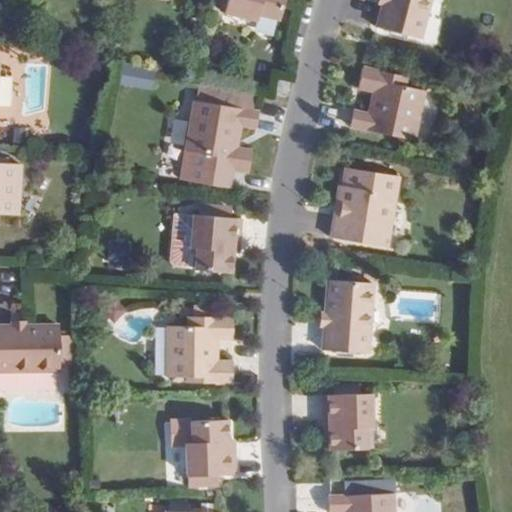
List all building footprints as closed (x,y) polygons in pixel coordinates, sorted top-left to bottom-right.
[(227,0),(224,13),(258,21),(259,15),(278,20),(283,0),(227,0)] [(377,28),(420,38),(429,0),(386,0),(385,4),(383,3),(377,28)] [(406,76),(363,67),(359,87),(378,91),(377,95),(372,94),(368,112),(353,109),(349,124),(414,138),(424,89),(405,85),(406,76)] [(289,82),(279,80),(276,94),(286,96),(289,82)] [(197,88),(194,101),(180,179),(224,188),(228,168),(247,171),(250,150),(231,147),(232,143),(236,144),(240,126),(256,129),(259,113),(252,112),(255,99),(197,88)] [(21,166),(0,163),(0,214),(17,216),(21,166)] [(399,180),(345,169),(341,187),(338,187),(334,206),(339,207),(338,215),(332,214),(327,237),(385,249),(399,180)] [(201,212),(226,216),(227,205),(202,202),(201,212)] [(237,243),(240,218),(226,216),(201,212),(191,211),(187,246),(193,246),(190,266),(227,271),(230,250),(226,250),(226,242),(237,243)] [(323,350),(368,353),(373,283),(328,280),(326,315),(328,315),(327,325),(325,325),(323,350)] [(164,378),(229,378),(230,362),(213,362),(213,344),(208,344),(208,340),(228,340),(228,319),(184,319),(184,328),(164,328),(164,378)] [(12,327),(0,326),(0,372),(59,371),(59,366),(69,366),(69,336),(59,336),(59,326),(25,326),(24,326),(24,328),(13,329),(13,327),(12,327)] [(372,397),(323,395),(322,421),(333,421),(333,429),(328,429),(327,449),(364,451),(365,431),(371,431),(372,397)] [(226,422),(189,421),(189,441),(183,441),(183,476),(184,476),(183,486),(214,486),(214,476),(232,476),(232,450),(221,450),(220,443),(226,443),(226,422)] [(392,511),(392,496),(327,497),(326,511),(392,511)]
